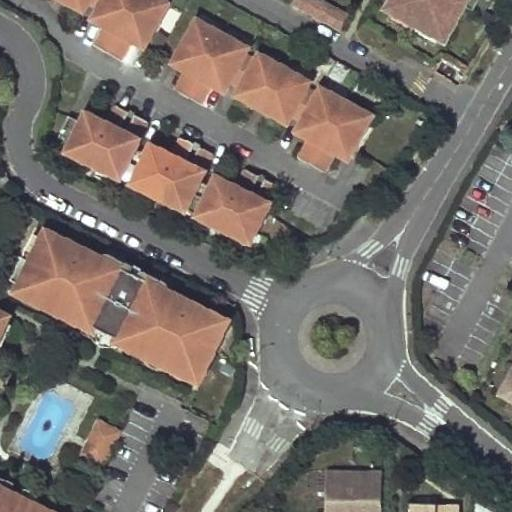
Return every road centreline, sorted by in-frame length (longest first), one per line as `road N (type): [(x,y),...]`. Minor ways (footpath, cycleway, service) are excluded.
road 1 (residential): [(283,306),(27,173),(16,148),(17,121),(31,72),(24,44),(0,22)]
road 2 (residential): [(406,220),(511,51)]
road 3 (residential): [(283,306),(276,350),(286,370),(324,393),(347,391)]
road 4 (residential): [(347,391),(467,440)]
road 5 (residential): [(467,440),(388,349)]
